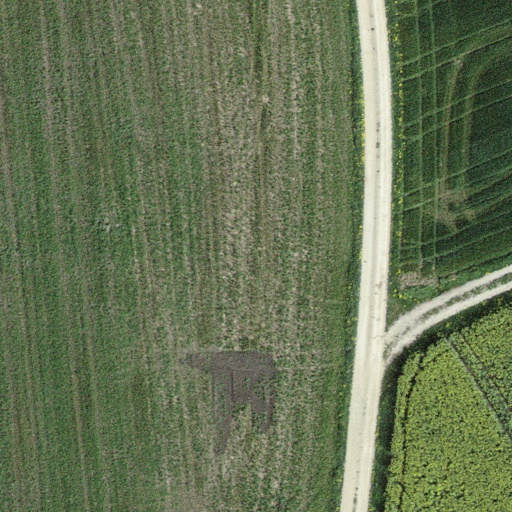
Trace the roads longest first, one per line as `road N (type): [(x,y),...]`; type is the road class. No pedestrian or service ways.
road 1 (unclassified): [(366,0),(372,44),(364,397),(349,511)]
road 2 (track): [(366,335),(511,276)]
